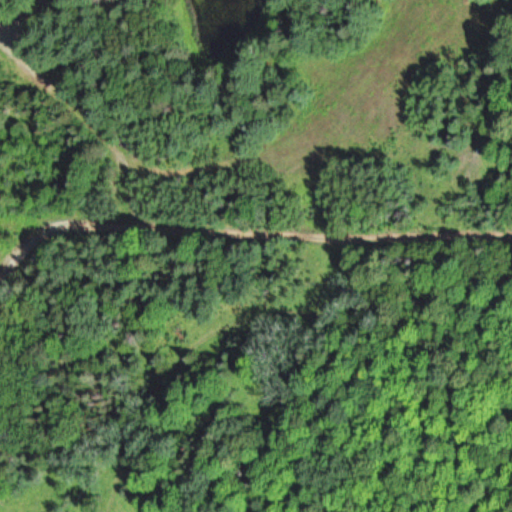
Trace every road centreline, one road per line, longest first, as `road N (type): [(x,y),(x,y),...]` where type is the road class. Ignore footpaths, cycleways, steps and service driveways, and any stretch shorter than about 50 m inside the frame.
road 1 (track): [(0,275),(35,236),(60,226),(511,241)]
road 2 (track): [(8,35),(117,153),(133,229)]
